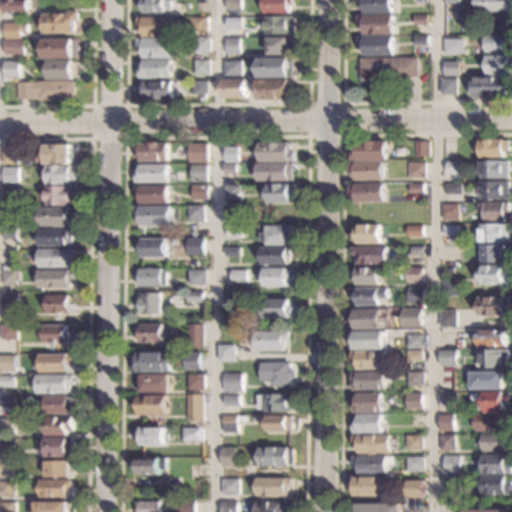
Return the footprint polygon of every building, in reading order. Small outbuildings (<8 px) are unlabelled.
[(28,0),(28,12),(2,12),(2,0),(28,0)] [(165,0),(165,1),(170,1),(170,9),(165,9),(165,12),(143,12),(143,0),(165,0)] [(241,0),(241,10),(225,10),(225,0),(241,0)] [(294,0),(294,6),(290,6),(290,13),(264,13),(264,0),(294,0)] [(393,0),(393,12),(364,12),(364,11),(363,11),(363,5),(359,5),(359,0),(393,0)] [(511,0),(511,10),(478,10),(478,0),(511,0)] [(78,21),(74,21),(73,32),(42,32),(42,14),(66,14),(66,11),(78,12),(78,21)] [(395,34),(365,33),(363,33),(363,25),(359,25),(359,15),(395,16),(395,34)] [(428,24),(414,24),(415,15),(428,15),(428,24)] [(294,34),(266,34),(266,30),(264,30),(264,22),(267,22),(267,16),(294,16),(294,34)] [(172,36),(141,36),(141,28),(137,28),(137,17),(172,17),(172,36)] [(207,18),(207,31),(189,31),(189,17),(207,18)] [(241,28),(226,28),(226,18),(242,18),(241,28)] [(22,39),(4,39),(4,24),(22,24),(22,39)] [(429,36),(429,45),(415,45),(415,35),(429,36)] [(510,39),(511,39),(511,46),(509,46),(509,52),(486,51),(486,35),(510,35),(510,39)] [(394,55),(364,55),(364,54),(363,54),(363,46),(359,46),(359,36),(395,36),(394,55)] [(294,54),(270,54),(271,37),(294,37),(294,54)] [(209,52),(193,52),(193,38),(209,38),(209,52)] [(241,40),(245,40),(245,46),(240,46),(240,56),(225,56),(226,38),(241,38),(241,40)] [(78,57),(43,57),(43,39),(78,40),(78,57)] [(172,57),(142,57),(142,49),(137,49),(137,39),(172,39),(172,57)] [(464,49),(468,49),(468,55),(445,54),(445,39),(464,39),(464,49)] [(24,55),(4,54),(4,40),(24,40),(24,55)] [(510,61),(511,61),(511,68),(510,68),(510,74),(486,74),(486,56),(510,56),(510,61)] [(419,77),(402,77),(402,80),(394,80),(394,82),(387,81),(385,83),(380,83),(378,82),(374,81),(374,80),(361,80),(361,57),(419,57),(419,77)] [(294,76),(260,76),(260,58),(294,59),(294,76)] [(73,61),(78,61),(77,77),(73,77),(73,79),(49,79),(49,59),(73,60),(73,61)] [(171,78),(138,77),(138,66),(143,66),(143,59),(172,59),(171,78)] [(209,75),(194,75),(194,60),(209,60),(209,75)] [(20,77),(4,77),(4,61),(20,62),(20,77)] [(242,75),(224,75),(224,61),(242,61),(242,75)] [(459,76),(444,76),(444,61),(459,61),(459,76)] [(458,95),(441,95),(442,78),(458,79),(458,95)] [(511,96),(474,96),(474,78),(511,78),(511,96)] [(247,98),(223,98),(223,79),(247,79),(247,98)] [(291,100),(260,100),(260,79),(291,79),(291,100)] [(171,99),(137,99),(137,89),(143,89),(143,80),(171,80),(171,99)] [(208,81),(208,94),(191,94),(191,80),(208,81)] [(74,100),(37,99),(37,98),(36,98),(36,99),(19,99),(19,97),(17,96),(17,82),(37,83),(37,81),(74,81),(74,100)] [(505,140),(510,140),(509,151),(505,151),(505,158),(481,157),(481,139),(505,139),(505,140)] [(388,161),(352,161),(353,150),(357,150),(357,142),(358,142),(358,140),(389,140),(388,161)] [(430,156),(415,156),(415,142),(429,142),(430,142),(430,156)] [(167,161),(135,161),(135,153),(134,153),(134,143),(167,143),(167,161)] [(208,144),(207,162),(189,162),(189,143),(208,144)] [(290,152),(295,152),(295,162),(260,161),(260,143),(290,143),(290,152)] [(70,164),(45,163),(45,145),(70,145),(70,164)] [(239,162),(225,162),(225,147),(237,147),(239,147),(239,162)] [(17,163),(2,163),(2,149),(17,149),(17,163)] [(509,178),(482,178),(482,173),(479,173),(479,167),(483,167),(483,160),(509,160),(509,178)] [(464,174),(447,174),(447,161),(463,161),(464,161),(464,174)] [(295,181),(259,181),(259,162),(295,163),(295,181)] [(386,180),(357,180),(357,172),(351,172),(351,162),(386,162),(386,180)] [(427,178),(410,178),(411,163),(427,163),(427,178)] [(76,184),(46,184),(46,164),(76,165),(76,184)] [(168,182),(134,182),(134,172),(139,173),(139,164),(168,164),(168,182)] [(237,174),(224,173),(224,164),(237,164),(237,174)] [(207,181),(191,181),(192,165),(208,165),(207,181)] [(18,182),(2,182),(2,167),(18,167),(18,182)] [(510,199),(482,199),(482,181),(510,181),(510,199)] [(426,193),(412,193),(412,183),(426,183),(426,193)] [(463,194),(447,194),(447,183),(463,183),(463,194)] [(296,202),(269,202),(269,197),(265,197),(265,188),(270,188),(270,184),(296,184),(296,202)] [(386,201),(357,201),(357,200),(356,200),(356,194),(351,194),(352,184),(386,184),(386,201)] [(168,203),(139,203),(139,196),(135,195),(135,185),(168,185),(168,203)] [(208,199),(191,199),(192,185),(208,185),(208,199)] [(76,205),(46,205),(46,186),(76,186),(76,205)] [(240,200),(225,200),(225,186),(240,186),(240,200)] [(19,199),(3,199),(4,188),(6,188),(19,188),(19,199)] [(510,212),(505,212),(505,221),(485,221),(485,211),(478,210),(478,202),(510,203),(510,212)] [(460,219),(443,219),(444,204),(460,204),(460,219)] [(205,206),(204,219),(203,219),(203,221),(192,221),(192,219),(188,219),(188,205),(205,206)] [(236,215),(223,215),(223,205),(236,205),(236,215)] [(171,225),(140,225),(140,222),(138,222),(138,216),(134,216),(134,206),(171,206),(171,225)] [(75,225),(41,225),(41,207),(75,208),(75,225)] [(17,221),(2,221),(2,208),(17,208),(17,221)] [(381,226),(385,226),(385,230),(381,230),(381,244),(358,243),(358,241),(353,241),(353,227),(357,227),(357,224),(381,225),(381,226)] [(510,241),(481,241),(481,232),(478,232),(478,227),(481,227),(481,224),(510,225),(510,241)] [(293,245),(266,245),(266,244),(262,244),(262,233),(267,233),(267,225),(294,225),(293,245)] [(461,235),(444,235),(444,225),(462,225),(461,235)] [(424,237),(409,237),(410,226),(424,226),(424,237)] [(241,237),(227,237),(227,227),(241,227),(241,237)] [(17,239),(3,239),(3,228),(15,229),(17,229),(17,239)] [(75,236),(71,236),(71,246),(40,246),(40,228),(75,228),(75,236)] [(166,256),(140,256),(140,238),(166,238),(166,256)] [(204,255),(188,255),(188,238),(204,238),(204,255)] [(505,253),(509,253),(509,262),(482,262),(482,245),(505,245),(505,253)] [(292,255),(289,255),(289,264),(262,264),(262,260),(260,260),(260,254),(263,254),(263,247),(292,247),(292,255)] [(388,264),(357,264),(357,255),(353,255),(353,247),(388,247),(388,264)] [(426,255),(412,255),(412,247),(426,247),(426,255)] [(76,259),(72,259),(72,267),(39,267),(40,248),(76,249),(76,259)] [(241,256),(225,256),(225,248),(241,248),(241,256)] [(510,284),(482,283),(483,279),(478,279),(478,271),(483,271),(483,265),(510,266),(510,284)] [(380,284),(357,284),(357,280),(354,280),(354,272),(358,272),(358,267),(380,267),(380,284)] [(424,283),(409,283),(410,267),(425,267),(424,283)] [(292,281),(287,281),(287,286),(265,286),(265,268),(292,268),(292,281)] [(76,279),(71,279),(70,288),(39,288),(39,269),(76,269),(76,279)] [(162,272),(166,272),(166,284),(162,284),(162,286),(139,286),(139,269),(162,269),(162,272)] [(206,285),(189,285),(189,269),(206,270),(206,285)] [(247,282),(231,282),(232,270),(247,270),(247,282)] [(19,281),(17,281),(16,285),(3,285),(3,271),(19,271),(19,281)] [(460,295),(444,295),(445,280),(461,280),(460,295)] [(389,299),(380,298),(380,305),(358,305),(358,296),(354,296),(354,288),(389,288),(389,299)] [(425,303),(409,303),(409,288),(425,288),(425,303)] [(203,302),(187,302),(187,291),(204,291),(203,302)] [(20,309),(3,309),(3,293),(16,293),(20,293),(20,309)] [(160,314),(139,313),(139,297),(142,297),(142,293),(160,293),(160,314)] [(69,304),(73,304),(73,313),(46,312),(47,295),(69,296),(69,304)] [(509,315),(498,315),(498,317),(489,317),(489,315),(480,315),(480,297),(509,297),(509,315)] [(290,305),(293,305),(293,318),(263,317),(264,311),(260,311),(260,299),(290,300),(290,305)] [(238,309),(223,309),(224,300),(238,300),(238,309)] [(384,330),(358,329),(358,328),(353,328),(353,311),(357,311),(358,309),(384,309),(384,330)] [(423,326),(405,326),(405,309),(423,309),(423,326)] [(458,327),(441,327),(441,310),(458,310),(458,327)] [(18,340),(1,339),(2,324),(18,324),(18,340)] [(162,342),(140,341),(140,324),(162,324),(162,342)] [(67,343),(43,343),(43,325),(67,325),(67,343)] [(204,348),(185,348),(185,338),(188,338),(188,325),(204,325),(204,348)] [(483,330),(509,330),(509,347),(480,347),(480,329),(483,329),(483,330)] [(290,340),(285,340),(285,351),(256,350),(256,346),(254,346),(254,340),(256,340),(256,331),(290,331),(290,340)] [(387,349),(352,348),(353,331),(387,332),(387,349)] [(425,349),(409,348),(409,334),(425,334),(425,349)] [(235,361),(219,361),(219,345),(236,345),(235,361)] [(463,366),(442,365),(442,350),(461,350),(463,350),(463,366)] [(511,368),(484,367),(484,357),(478,357),(478,350),(511,350),(511,368)] [(387,369),(357,368),(357,361),(352,361),(352,351),(387,351),(387,369)] [(424,360),(409,360),(409,351),(424,351),(424,360)] [(202,370),(186,369),(187,352),(202,353),(202,370)] [(74,365),(69,365),(69,372),(40,372),(40,369),(34,369),(34,363),(40,363),(41,353),(74,354),(74,365)] [(172,372),(134,372),(134,353),(173,353),(172,372)] [(13,372),(0,372),(0,358),(13,358),(13,372)] [(292,369),(296,369),(295,378),(292,378),(292,386),(272,386),(272,381),(262,381),(262,363),(292,362),(292,369)] [(387,389),(353,389),(353,372),(387,372),(387,389)] [(425,372),(425,386),(409,386),(409,372),(425,372)] [(506,389),(474,388),(474,372),(506,372),(506,389)] [(74,384),(69,384),(69,393),(37,393),(38,374),(74,374),(74,384)] [(172,392),(139,392),(139,374),(172,374),(172,392)] [(243,391),(225,391),(225,374),(243,374),(243,391)] [(205,390),(189,390),(190,375),(205,375),(205,390)] [(15,387),(0,387),(0,376),(16,376),(15,387)] [(460,409),(440,409),(441,392),(460,393),(460,409)] [(511,400),(506,400),(506,410),(498,410),(498,412),(487,412),(487,410),(481,410),(481,399),(477,399),(477,393),(480,393),(480,392),(511,392),(511,400)] [(383,412),(353,412),(353,401),(358,401),(358,393),(383,393),(383,412)] [(424,409),(409,409),(409,393),(424,394),(424,409)] [(204,421),(189,421),(189,394),(204,395),(204,421)] [(240,406),(225,406),(225,394),(240,395),(240,406)] [(284,397),(294,397),(294,411),(264,411),(264,409),(258,409),(258,395),(265,395),(265,394),(284,394),(284,397)] [(15,406),(1,406),(1,396),(15,396),(15,406)] [(69,403),(73,403),(73,414),(45,414),(45,396),(69,396),(69,403)] [(168,414),(139,414),(139,396),(168,396),(168,414)] [(511,422),(507,422),(507,431),(478,431),(478,412),(511,413),(511,422)] [(383,433),(353,433),(354,422),(359,422),(359,414),(383,414),(383,433)] [(456,429),(442,429),(442,414),(456,414),(456,429)] [(238,433),(225,433),(225,415),(238,415),(238,433)] [(293,431),(268,431),(268,429),(265,429),(265,420),(268,420),(268,415),(293,416),(293,431)] [(73,429),(68,429),(68,436),(45,436),(46,416),(73,416),(73,429)] [(15,434),(0,433),(0,418),(15,418),(15,434)] [(203,441),(184,441),(184,427),(203,428),(203,441)] [(165,445),(141,445),(141,440),(137,440),(138,428),(165,428),(165,445)] [(507,438),(511,438),(511,446),(507,446),(507,451),(484,451),(484,433),(507,433),(507,438)] [(456,451),(442,451),(442,434),(456,434),(456,451)] [(392,438),(396,438),(396,449),(392,449),(392,453),(358,452),(359,444),(353,444),(353,435),(392,435),(392,438)] [(424,449),(407,449),(407,435),(424,435),(424,449)] [(73,457),(46,457),(46,454),(39,454),(39,441),(46,441),(46,437),(74,438),(73,457)] [(15,453),(0,453),(0,440),(15,440),(15,453)] [(237,466),(223,466),(223,447),(237,447),(237,466)] [(290,449),(294,449),(294,465),(290,465),(290,466),(260,465),(260,460),(257,460),(257,447),(290,447),(290,449)] [(388,474),(359,473),(359,466),(353,466),(353,455),(388,456),(388,474)] [(462,473),(446,473),(446,455),(462,456),(462,473)] [(507,460),(511,460),(511,472),(507,472),(507,473),(484,473),(484,455),(507,455),(507,460)] [(425,472),(408,472),(408,457),(425,457),(425,472)] [(167,470),(162,470),(162,475),(140,475),(140,458),(168,458),(167,470)] [(14,477),(0,477),(0,459),(14,459),(14,477)] [(71,477),(47,477),(48,461),(71,461),(71,477)] [(205,465),(204,480),(190,480),(190,465),(205,465)] [(459,489),(446,489),(446,476),(459,476),(459,489)] [(508,481),(511,481),(511,494),(483,494),(484,476),(508,476),(508,481)] [(181,486),(167,486),(167,477),(182,477),(181,486)] [(293,487),(288,487),(288,496),(280,496),(280,497),(264,497),(264,498),(258,498),(258,477),(293,478),(293,487)] [(380,478),(386,478),(386,496),(355,496),(355,494),(351,494),(351,477),(380,477),(380,478)] [(73,482),(73,487),(71,490),(69,490),(69,497),(66,497),(66,499),(58,499),(58,497),(40,497),(40,479),(71,479),(73,482)] [(240,494),(223,494),(223,479),(240,479),(240,494)] [(424,498),(408,498),(408,480),(424,480),(424,498)] [(16,495),(0,495),(1,481),(16,481),(16,495)] [(70,511),(37,511),(37,501),(70,502),(70,511)] [(161,511),(137,511),(137,509),(139,509),(139,501),(161,501),(161,511)] [(196,502),(196,511),(178,511),(178,501),(196,502)] [(239,511),(223,511),(223,501),(239,501),(239,511)] [(293,511),(258,511),(258,501),(293,501),(293,511)] [(16,511),(0,511),(1,502),(16,502),(16,511)] [(400,511),(400,503),(356,504),(355,511),(400,511)]
